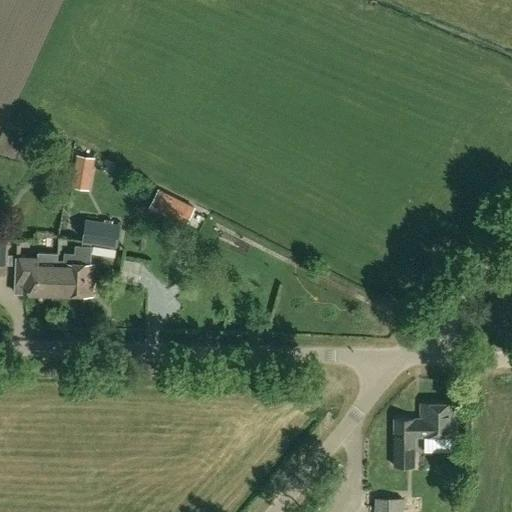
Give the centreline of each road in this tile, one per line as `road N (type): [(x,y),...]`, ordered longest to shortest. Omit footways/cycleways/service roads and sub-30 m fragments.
road 1 (unclassified): [(402,358),(0,350)]
road 2 (unclassified): [(402,358),(272,511)]
road 3 (unclassified): [(402,358),(511,229)]
